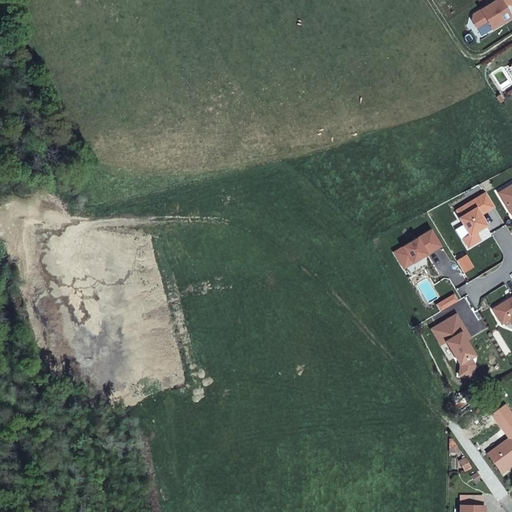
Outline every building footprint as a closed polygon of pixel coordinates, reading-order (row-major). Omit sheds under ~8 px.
[(511,0),(492,0),(474,12),(473,17),(477,25),(488,18),(493,27),(511,14),(507,6),(505,7),(503,3),(506,1),(511,2),(511,0)] [(497,192),(511,215),(511,214),(511,184),(511,183),(497,192)] [(492,205),(484,191),(454,209),(458,216),(457,217),(467,234),(460,238),(465,246),(478,239),(474,233),(475,230),(484,224),(477,214),(492,205)] [(399,267),(437,245),(427,229),(390,251),(399,267)] [(470,267),(463,255),(454,261),(461,272),(470,267)] [(511,296),(491,309),(500,324),(507,320),(511,327),(511,296)] [(454,315),(430,330),(448,361),(453,357),(458,366),(456,376),(470,378),(472,366),(468,359),(472,356),(464,342),(468,339),(454,315)] [(511,438),(484,459),(490,467),(497,476),(511,464),(511,438)] [(462,498),(462,507),(478,506),(478,497),(462,498)]
